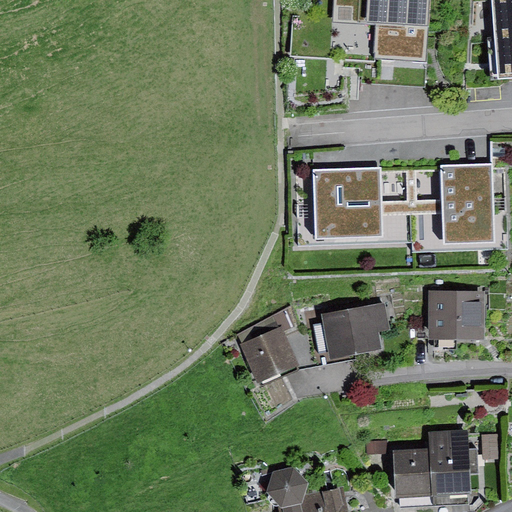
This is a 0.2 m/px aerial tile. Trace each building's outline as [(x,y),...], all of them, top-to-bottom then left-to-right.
[(333,0),(332,24),(375,27),(373,59),(427,63),(430,0),(333,0)] [(511,0),(489,0),(497,86),(511,84),(511,0)] [(490,166),(440,168),(442,245),(492,244),(490,166)] [(381,170),(314,172),(316,241),(382,239),(381,170)] [(485,292),(429,291),(428,340),(483,341),(485,292)] [(385,304),(323,315),(331,360),(383,351),(379,332),(389,331),(385,304)] [(255,341),(242,346),(259,385),(301,367),(287,332),(294,329),(287,311),(274,317),(276,323),(252,333),(255,341)] [(428,432),(429,450),(432,497),(472,495),(468,430),(428,432)] [(498,435),(482,436),(483,461),(499,460),(498,435)] [(386,441),(367,441),(367,455),(386,455),(386,441)] [(429,450),(393,452),(395,499),(432,497),(429,450)] [(267,493),(280,509),(280,511),(347,511),(343,489),(306,496),(309,484),(295,468),(273,473),(267,493)]
